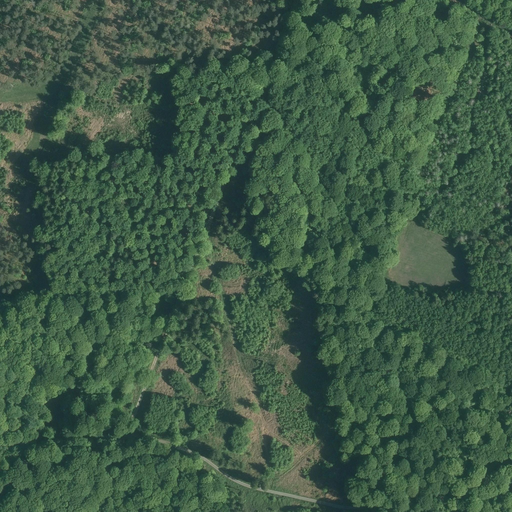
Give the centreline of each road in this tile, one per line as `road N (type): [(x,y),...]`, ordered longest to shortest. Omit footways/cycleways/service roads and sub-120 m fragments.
road 1 (track): [(129,435),(298,0)]
road 2 (track): [(406,511),(324,506),(249,488),(180,447),(129,435)]
road 3 (track): [(129,435),(50,434),(0,445)]
